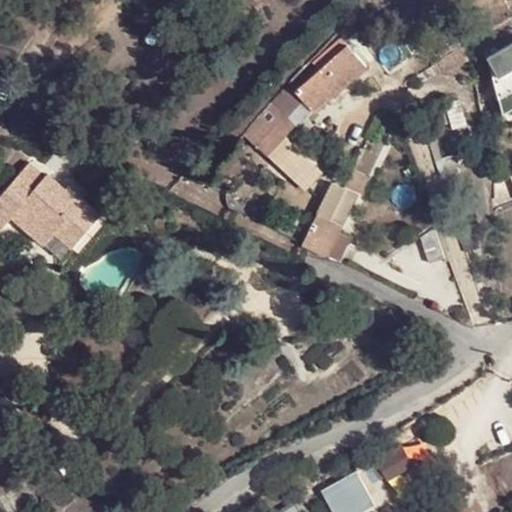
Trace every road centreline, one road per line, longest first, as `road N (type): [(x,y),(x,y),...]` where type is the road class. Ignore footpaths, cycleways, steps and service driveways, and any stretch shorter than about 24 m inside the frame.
road 1 (unknown): [(474,356),(444,329),(160,202),(109,188)]
road 2 (residential): [(194,511),(511,336)]
